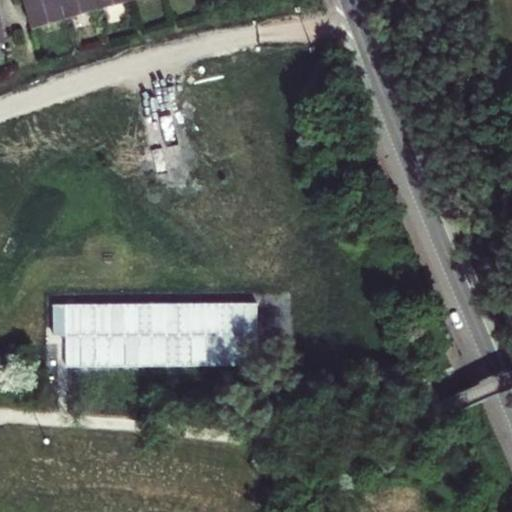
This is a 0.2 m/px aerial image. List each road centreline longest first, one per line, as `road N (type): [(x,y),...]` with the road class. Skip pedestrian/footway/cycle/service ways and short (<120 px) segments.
road 1 (secondary): [(346,0),(511,412)]
road 2 (secondary): [(511,319),(388,0)]
